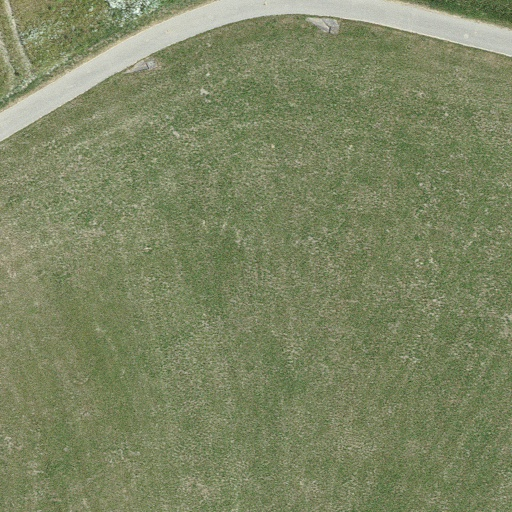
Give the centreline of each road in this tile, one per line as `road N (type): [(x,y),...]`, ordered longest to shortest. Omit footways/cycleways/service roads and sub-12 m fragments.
road 1 (track): [(0,118),(147,31),(238,0)]
road 2 (track): [(340,0),(511,40)]
